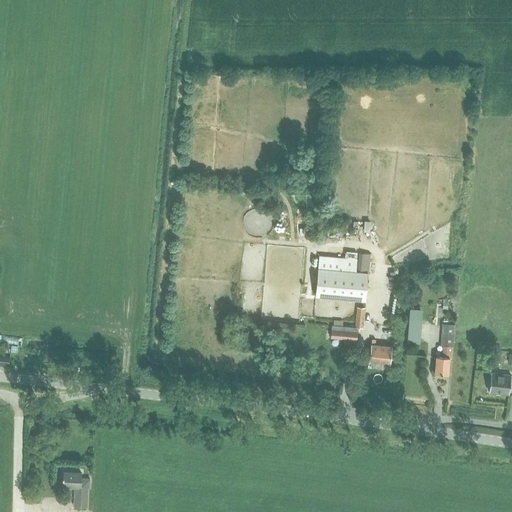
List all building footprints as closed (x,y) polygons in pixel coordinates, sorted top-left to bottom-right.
[(365,300),(368,272),(356,271),(357,259),(319,255),(315,296),(365,300)] [(363,327),(365,308),(357,307),(355,327),(358,327),(363,327)] [(455,323),(443,322),(441,345),(443,345),(443,356),(436,356),(435,373),(437,373),(437,374),(442,375),(442,373),(448,374),(449,357),(452,358),(454,333),(455,323)] [(357,335),(358,327),(355,327),(343,325),(332,324),(331,331),(331,337),(345,338),(357,339),(357,335)] [(390,363),(391,346),(375,344),(375,339),(372,339),(370,361),(390,363)] [(0,363),(0,364),(9,365),(10,357),(0,356),(0,363)] [(509,394),(511,375),(491,373),(490,381),(488,382),(487,388),(489,389),(489,392),(509,394)] [(90,479),(82,478),(82,473),(64,472),(64,486),(76,486),(75,499),(75,505),(86,506),(87,488),(89,488),(90,479)]
